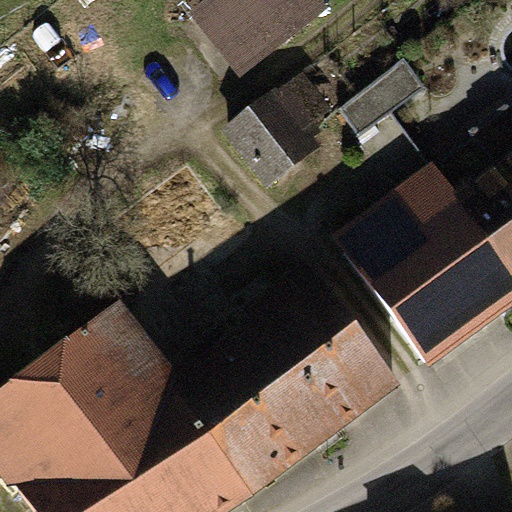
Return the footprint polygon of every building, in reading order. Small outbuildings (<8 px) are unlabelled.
[(327,19),(311,0),(215,0),(188,22),(240,88),(327,19)] [(368,136),(432,87),(412,61),(348,110),(368,136)] [(297,82),(224,135),(268,196),(324,155),(311,137),(329,124),(297,82)] [(435,170),(340,240),(439,373),(511,318),(511,160),(458,201),(435,170)] [(179,402),(257,507),(405,398),(311,270),(247,317),(256,329),(178,386),(179,402)] [(179,402),(178,386),(126,316),(0,408),(0,470),(30,511),(249,511),(257,507),(179,402)]
